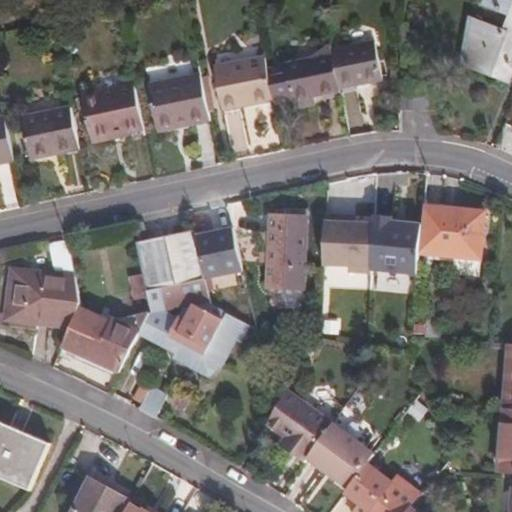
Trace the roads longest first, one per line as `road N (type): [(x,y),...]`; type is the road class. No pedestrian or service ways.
road 1 (residential): [(511,178),(447,155),(376,151),(0,231)]
road 2 (residential): [(0,378),(162,455),(251,511)]
